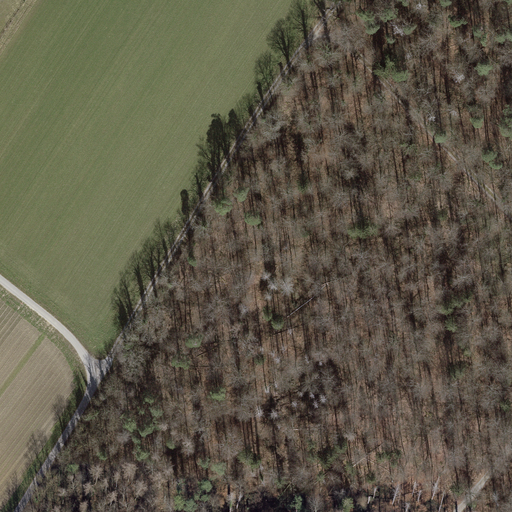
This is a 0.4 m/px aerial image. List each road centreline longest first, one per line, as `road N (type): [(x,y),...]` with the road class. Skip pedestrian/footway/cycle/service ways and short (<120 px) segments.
road 1 (track): [(338,0),(257,112),(95,378)]
road 2 (track): [(511,213),(320,23)]
